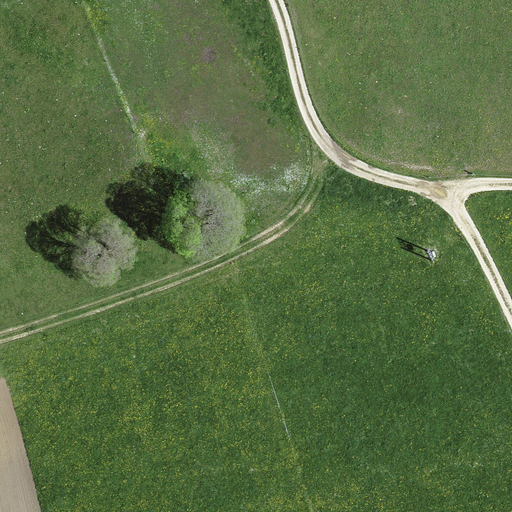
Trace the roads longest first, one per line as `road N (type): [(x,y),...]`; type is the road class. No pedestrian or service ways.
road 1 (track): [(279,0),(322,154),(374,178),(444,187)]
road 2 (track): [(511,329),(444,187)]
